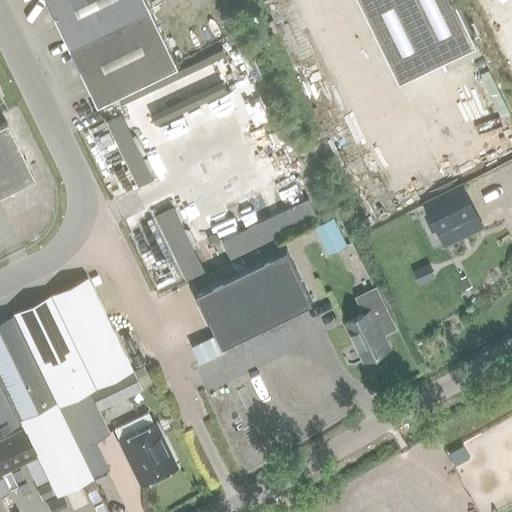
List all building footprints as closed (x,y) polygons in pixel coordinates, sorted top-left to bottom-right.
[(81,69),(98,105),(178,67),(146,0),(47,0),(80,69),(81,69)] [(360,0),(399,80),(444,58),(449,69),(481,53),(455,0),(360,0)] [(302,58),(295,61),(301,75),(309,72),(302,58)] [(151,153),(142,157),(121,112),(105,120),(135,185),(160,173),(151,153)] [(0,123),(0,193),(33,178),(5,121),(0,123)] [(423,202),(445,248),(484,228),(462,184),(423,202)] [(229,251),(317,219),(310,201),(222,234),(229,251)] [(154,213),(185,278),(205,269),(173,203),(154,213)] [(339,231),(333,218),(315,227),(321,239),(339,231)] [(197,293),(222,346),(312,302),(287,249),(197,293)] [(429,263),(413,271),(420,285),(436,278),(429,263)] [(0,320),(0,431),(20,422),(23,428),(37,456),(56,494),(90,477),(76,447),(55,405),(86,390),(130,368),(87,278),(0,320)] [(365,313),(344,323),(363,361),(368,359),(369,360),(379,358),(387,351),(386,350),(390,347),(384,335),(397,329),(382,300),(370,306),(371,310),(365,313)] [(138,333),(123,340),(133,364),(148,357),(138,333)] [(143,366),(132,371),(141,389),(151,384),(143,366)] [(99,410),(141,390),(141,389),(132,371),(132,370),(90,390),(99,410)] [(86,390),(55,405),(76,447),(93,439),(106,432),(86,390)] [(118,441),(139,484),(176,466),(163,440),(160,439),(153,424),(118,441)] [(0,439),(0,474),(37,456),(23,428),(0,439)] [(483,467),(479,458),(494,451),(492,446),(489,447),(483,434),(451,449),(467,483),(476,479),(473,472),(483,467)] [(23,511),(17,495),(1,501),(5,511),(23,511)]
